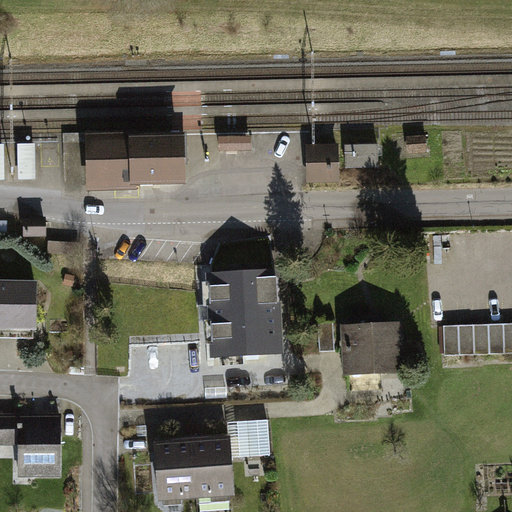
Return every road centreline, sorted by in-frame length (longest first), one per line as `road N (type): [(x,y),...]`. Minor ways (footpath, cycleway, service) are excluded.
road 1 (residential): [(0,196),(141,210),(511,200)]
road 2 (track): [(91,392),(314,369)]
road 3 (residential): [(103,511),(104,418),(91,392),(0,383)]
